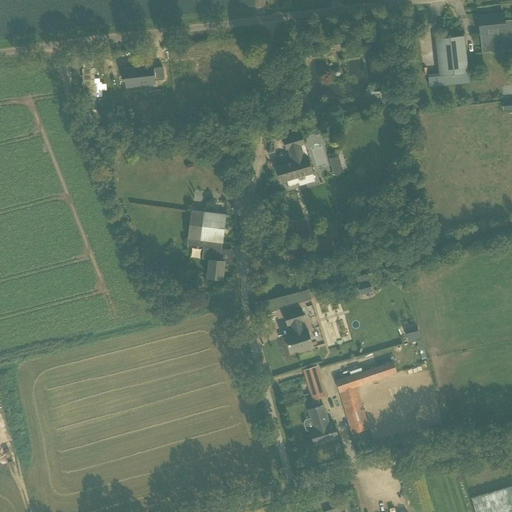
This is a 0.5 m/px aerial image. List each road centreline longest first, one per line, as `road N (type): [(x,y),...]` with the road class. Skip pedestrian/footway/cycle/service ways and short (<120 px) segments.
road 1 (unclassified): [(0,54),(425,0)]
road 2 (tertiary): [(212,511),(410,456),(511,445)]
